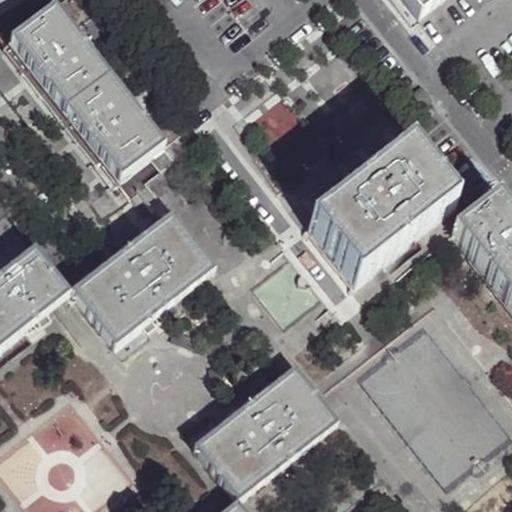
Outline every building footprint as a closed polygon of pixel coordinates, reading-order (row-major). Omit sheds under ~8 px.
[(395,0),(415,23),(444,0),(395,0)] [(119,186),(135,174),(164,151),(144,126),(126,104),(89,56),(71,34),(53,11),(8,48),(26,69),(44,93),(64,117),(81,138),(99,161),(119,186)] [(79,28),(71,34),(89,56),(97,50),(79,28)] [(2,53),(19,75),(26,69),(8,48),(2,53)] [(19,75),(37,98),(44,93),(26,69),(19,75)] [(37,98),(57,122),(64,117),(44,93),(37,98)] [(126,104),(144,126),(152,120),(134,97),(126,104)] [(57,122),(74,144),(81,138),(64,117),(57,122)] [(74,144),(92,167),(99,161),(81,138),(74,144)] [(358,194),(307,233),(312,239),(349,286),(354,292),(453,212),(408,154),(381,175),(358,194)] [(111,191),(119,186),(99,161),(92,167),(111,191)] [(352,186),(358,194),(381,175),(375,168),(352,186)] [(511,223),(495,203),(451,238),(482,277),(511,315),(511,223)] [(155,230),(68,299),(111,353),(143,328),(166,310),(212,274),(169,219),(155,230)] [(312,239),(307,233),(301,239),(306,244),(312,239)] [(0,353),(24,334),(44,318),(56,309),(68,299),(32,256),(20,265),(9,275),(0,281),(0,353)] [(3,268),(0,269),(0,281),(9,275),(3,268)] [(354,292),(349,286),(343,291),(348,297),(354,292)] [(166,310),(143,328),(150,338),(173,319),(166,310)] [(48,323),(44,318),(24,334),(28,340),(48,323)] [(192,453),(235,508),(284,469),(290,465),(336,428),(293,373),(244,412),(222,429),(192,453)] [(222,429),(244,412),(239,405),(217,423),(222,429)]
